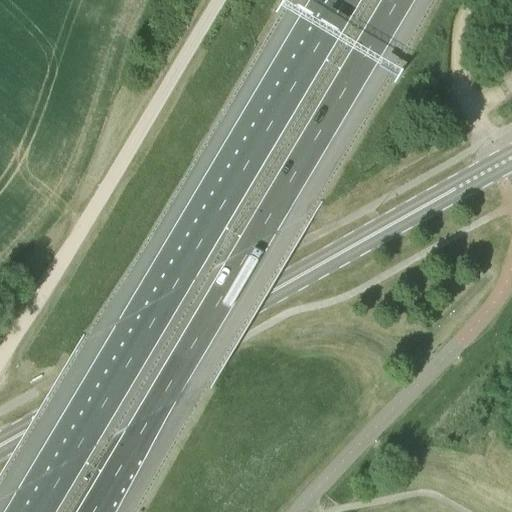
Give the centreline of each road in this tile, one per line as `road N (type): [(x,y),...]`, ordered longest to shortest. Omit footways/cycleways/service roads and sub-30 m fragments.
road 1 (motorway): [(344,0),(37,511)]
road 2 (motorway): [(93,511),(398,0)]
road 3 (secondary): [(0,447),(511,158)]
road 4 (track): [(219,0),(0,365)]
road 5 (track): [(485,142),(460,81),(481,0)]
